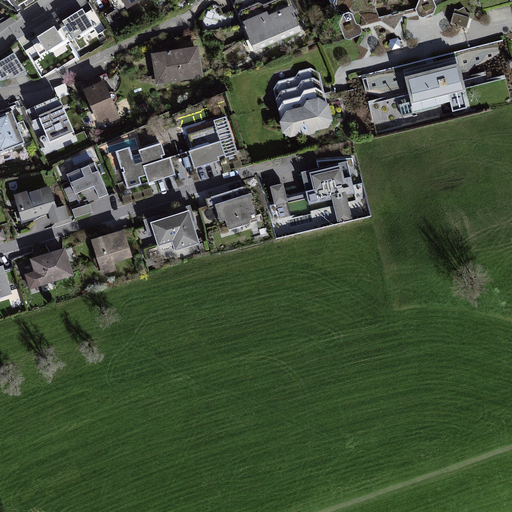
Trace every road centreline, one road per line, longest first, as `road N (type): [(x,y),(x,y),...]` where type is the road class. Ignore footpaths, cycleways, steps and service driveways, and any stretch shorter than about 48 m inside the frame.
road 1 (residential): [(0,252),(254,173)]
road 2 (residential): [(0,94),(45,85),(193,16)]
road 3 (residential): [(511,30),(348,70)]
